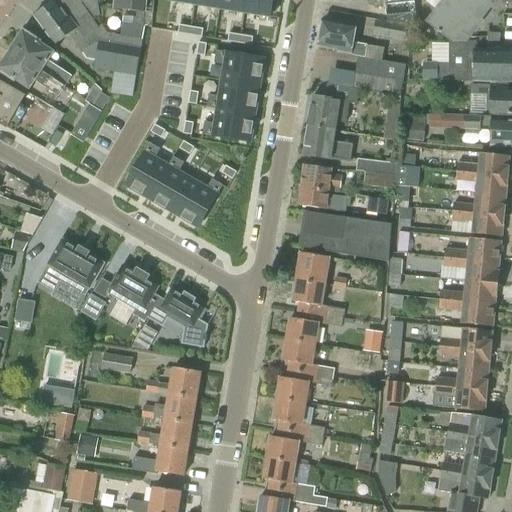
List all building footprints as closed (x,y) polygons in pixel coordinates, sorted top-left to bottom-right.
[(94,69),(137,77),(138,77),(145,43),(142,43),(143,42),(108,34),(102,26),(99,28),(94,21),(100,17),(97,0),(50,0),(50,1),(52,5),(34,17),(55,46),(70,35),(77,45),(76,46),(82,55),(99,42),(94,69)] [(115,0),(115,10),(136,12),(136,18),(123,17),(120,35),(142,38),(145,0),(115,0)] [(196,0),(195,5),(220,9),(221,0),(196,0)] [(221,0),(220,9),(219,14),(244,18),(245,14),(247,0),(221,0)] [(247,0),(245,14),(271,18),(271,13),(275,14),(277,0),(247,0)] [(387,22),(387,23),(384,0),(333,0),(366,6),(364,18),(387,22)] [(384,0),(387,23),(409,25),(409,40),(419,39),(415,0),(384,0)] [(449,40),(449,43),(475,43),(475,41),(468,41),(482,23),(481,21),(497,0),(499,0),(504,3),(511,2),(511,0),(426,0),(427,3),(436,11),(427,23),(449,40)] [(319,27),(318,32),(321,36),(319,47),(338,51),(338,54),(382,61),(384,49),(353,43),(356,26),(324,21),(323,24),(319,27)] [(408,27),(375,21),(372,36),(406,42),(408,27)] [(179,26),(178,34),(190,36),(191,28),(179,26)] [(191,28),(190,36),(202,38),(203,30),(191,28)] [(24,32),(11,51),(41,71),(64,89),(72,77),(48,61),(53,53),(39,44),(40,42),(24,32)] [(229,34),(228,42),(240,44),(241,36),(229,34)] [(241,36),(240,44),(252,46),(253,38),(241,36)] [(198,43),(196,56),(205,57),(207,45),(198,43)] [(448,81),(448,84),(459,85),(459,82),(511,82),(511,51),(475,51),(475,43),(449,43),(449,65),(421,64),(421,80),(448,81)] [(41,71),(11,51),(0,67),(0,71),(15,81),(15,79),(29,89),(34,81),(58,98),(64,89),(41,71)] [(224,65),(221,81),(260,88),(265,60),(216,51),(214,64),(224,65)] [(358,58),(356,74),(404,81),(406,66),(358,58)] [(354,90),(361,91),(401,97),(404,81),(356,74),(354,90)] [(0,123),(6,128),(15,132),(27,112),(18,107),(26,93),(0,77),(0,123)] [(256,116),(260,88),(221,81),(218,97),(209,96),(207,108),(216,110),(256,116)] [(459,85),(448,84),(448,95),(460,95),(460,86),(459,86),(459,85)] [(105,112),(115,97),(98,86),(89,100),(105,112)] [(471,86),(470,116),(511,116),(511,91),(506,92),(507,87),(471,86)] [(313,98),(308,128),(336,132),(337,123),(346,125),(349,104),(358,106),(361,91),(354,90),(337,87),(335,101),(313,98)] [(190,92),(188,104),(197,105),(199,93),(190,92)] [(41,101),(24,133),(43,143),(60,110),(41,101)] [(256,116),(216,110),(214,124),(204,123),(202,135),(251,143),(256,116)] [(426,118),(405,116),(403,140),(423,142),(426,118)] [(511,146),(511,121),(441,118),(441,129),(492,131),(491,148),(505,148),(506,146),(511,146)] [(185,122),(183,135),(192,136),(194,124),(185,122)] [(77,125),(71,135),(70,137),(83,144),(90,132),(77,125)] [(155,125),(151,133),(161,139),(166,132),(155,125)] [(336,132),(308,128),(303,157),(331,161),(350,164),(353,145),(334,142),(336,132)] [(184,142),(179,149),(190,156),(194,148),(184,142)] [(149,144),(125,187),(149,201),(169,166),(155,158),(160,150),(149,144)] [(423,148),(404,147),(403,168),(408,168),(415,169),(416,157),(422,157),(423,148)] [(457,162),(456,173),(508,178),(510,157),(479,154),(478,165),(457,162)] [(169,166),(149,201),(173,215),(193,181),(180,172),(179,172),(183,167),(184,164),(173,158),(169,166)] [(365,173),(365,174),(396,178),(397,177),(395,176),(397,165),(357,160),(356,172),(365,173)] [(304,166),(301,186),(329,191),(330,189),(340,190),(342,175),(331,174),(332,170),(304,166)] [(396,178),(395,187),(398,187),(406,188),(408,168),(403,168),(397,167),(395,176),(397,177),(396,178)] [(231,170),(227,177),(233,180),(237,173),(231,170)] [(477,184),(475,195),(506,198),(508,178),(456,173),(456,182),(477,184)] [(396,178),(365,174),(364,185),(395,189),(396,178)] [(193,181),(173,215),(198,229),(223,186),(212,180),(207,189),(193,181)] [(329,191),(301,186),(299,207),(348,214),(351,198),(329,195),(329,191)] [(410,188),(398,187),(396,204),(408,204),(410,188)] [(0,196),(11,201),(13,193),(0,188),(0,196)] [(453,203),(452,213),(504,218),(506,198),(475,195),(474,205),(453,203)] [(400,208),(398,228),(410,229),(410,221),(411,221),(412,209),(400,208)] [(302,249),(389,264),(392,225),(308,213),(302,249)] [(504,218),(452,213),(452,222),(473,224),(471,235),(502,238),(504,218)] [(33,237),(15,232),(11,251),(24,253),(33,237)] [(445,249),(444,259),(499,264),(501,242),(469,239),(468,251),(445,249)] [(397,241),(396,254),(408,255),(409,242),(397,241)] [(72,257),(56,248),(31,289),(48,299),(54,289),(79,304),(97,272),(81,263),(83,260),(73,255),(72,257)] [(301,254),(296,281),(325,286),(329,259),(301,254)] [(0,255),(0,269),(10,272),(13,258),(0,255)] [(391,259),(389,275),(401,276),(403,260),(391,259)] [(466,270),(465,282),(497,285),(499,264),(444,259),(443,268),(466,270)] [(134,277),(122,270),(111,289),(103,284),(95,297),(105,302),(108,298),(135,314),(132,318),(144,325),(158,301),(154,298),(158,290),(146,283),(148,280),(136,273),(134,277)] [(401,276),(389,275),(388,287),(400,288),(401,276)] [(334,277),(333,288),(345,290),(347,279),(334,277)] [(298,304),(297,312),(343,320),(344,310),(322,306),(325,286),(296,281),(293,303),(298,304)] [(441,291),(440,301),(495,307),(497,285),(465,282),(464,293),(441,291)] [(183,300),(173,294),(166,305),(161,302),(149,323),(164,332),(169,323),(185,333),(183,349),(205,353),(206,345),(208,345),(209,340),(207,340),(209,329),(200,324),(206,313),(195,307),(197,303),(186,296),(183,300)] [(391,296),(390,307),(393,307),(403,308),(404,297),(394,296),(391,296)] [(31,324),(34,303),(19,301),(16,321),(31,324)] [(495,307),(440,301),(439,310),(462,312),(461,325),(493,328),(495,307)] [(290,319),(286,340),(315,345),(319,324),(342,328),(343,320),(297,312),(295,320),(290,319)] [(368,350),(384,352),(387,331),(370,329),(368,350)] [(440,339),(439,348),(490,353),(492,332),(462,329),(461,341),(440,339)] [(391,331),(390,343),(401,344),(402,332),(401,332),(392,331),(391,331)] [(288,363),(287,371),(333,378),(335,369),(312,365),(315,345),(286,340),(283,362),(288,363)] [(390,343),(388,363),(399,364),(401,344),(390,343)] [(459,358),(458,370),(488,373),(490,353),(439,348),(438,356),(459,358)] [(133,359),(104,354),(101,370),(130,374),(133,359)] [(399,364),(388,363),(387,374),(398,375),(399,364)] [(147,381),(146,392),(169,396),(169,395),(197,400),(202,373),(173,368),(171,384),(147,381)] [(436,378),(435,388),(486,393),(488,373),(458,370),(457,380),(436,378)] [(280,378),(277,400),(305,404),(309,383),(332,387),(333,378),(287,371),(285,379),(280,378)] [(402,405),(404,385),(387,383),(385,404),(402,405)] [(56,388),(56,401),(79,401),(79,388),(56,388)] [(484,413),(486,393),(435,388),(434,396),(433,408),(454,410),(484,413)] [(143,406),(142,417),(193,426),(197,400),(169,395),(169,396),(146,392),(145,393),(169,396),(167,407),(154,405),(154,408),(143,406)] [(280,422),(278,431),(323,438),(325,428),(302,425),(305,404),(277,400),(273,421),(280,422)] [(91,412),(79,409),(77,421),(89,424),(91,412)] [(63,412),(60,438),(74,440),(76,414),(63,412)] [(386,413),(384,425),(395,427),(397,415),(386,413)] [(449,424),(448,433),(498,442),(501,421),(472,416),(470,427),(449,424)] [(139,432),(137,443),(149,445),(160,447),(189,451),(193,426),(142,417),(164,421),(162,436),(139,432)] [(384,425),(381,443),(392,445),(395,427),(384,425)] [(270,438),(267,459),(295,464),(299,442),(322,446),(323,438),(278,431),(277,439),(270,438)] [(445,441),(444,452),(465,456),(495,461),(498,442),(448,433),(446,441),(445,441)] [(76,455),(95,458),(98,439),(80,436),(76,455)] [(149,445),(137,443),(137,444),(160,448),(158,461),(147,459),(146,459),(135,457),(133,469),(184,478),(189,451),(160,447),(149,445)] [(392,445),(381,443),(379,454),(390,456),(392,445)] [(443,462),(441,472),(491,481),(495,461),(465,456),(463,466),(443,462)] [(269,481),(268,490),(326,499),(326,498),(314,496),(315,488),(292,484),(295,464),(267,459),(263,480),(269,481)] [(400,493),(402,462),(385,461),(384,493),(400,493)] [(42,490),(61,493),(66,467),(47,464),(42,490)] [(67,501),(93,505),(98,473),(72,469),(67,501)] [(441,472),(438,491),(451,493),(447,511),(478,511),(480,500),(486,501),(488,501),(491,481),(441,472)] [(0,506),(9,508),(10,502),(18,504),(22,485),(0,480),(0,506)] [(133,511),(178,511),(182,493),(153,488),(151,504),(128,500),(127,511),(133,511)] [(52,511),(55,496),(23,489),(18,511),(52,511)] [(261,497),(258,511),(287,511),(289,502),(324,507),(326,499),(268,490),(266,498),(261,497)]
